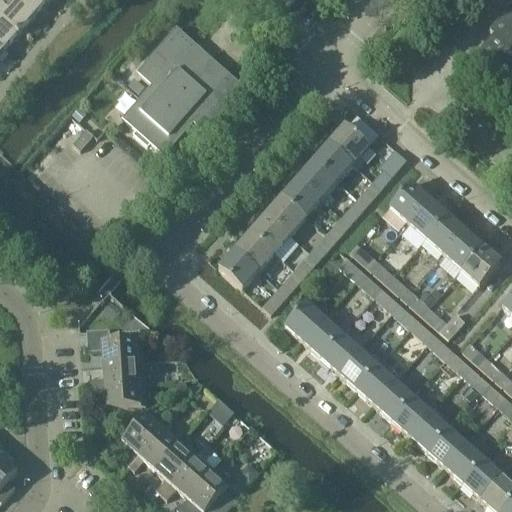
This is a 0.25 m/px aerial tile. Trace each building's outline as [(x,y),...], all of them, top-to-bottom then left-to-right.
[(9,0),(3,0),(0,4),(0,20),(19,37),(34,21),(9,0)] [(42,0),(9,0),(34,21),(48,5),(42,0)] [(511,12),(491,36),(494,39),(475,61),(487,72),(511,93),(511,12)] [(0,20),(0,48),(5,53),(19,37),(0,20)] [(208,140),(247,95),(225,74),(222,77),(197,55),(200,53),(176,32),(136,76),(151,89),(122,122),(136,135),(133,137),(147,150),(150,147),(164,159),(193,127),(208,140)] [(345,131),(329,149),(357,174),(365,166),(360,161),(369,152),(345,131)] [(80,155),(94,140),(86,134),(73,149),(80,155)] [(357,174),(329,149),(313,167),(337,188),(346,177),(351,181),(357,174)] [(337,188),(313,167),(297,185),(325,210),(326,211),(333,202),(328,198),(337,188)] [(388,169),(372,187),(380,195),(397,176),(388,169)] [(325,210),(297,185),(282,202),(305,223),(315,212),(319,217),(325,210)] [(380,195),(372,187),(356,205),(365,212),(380,195)] [(389,213),(407,229),(429,205),(410,189),(389,213)] [(305,223),(282,202),(266,220),(290,241),(305,223)] [(356,205),(341,223),(340,223),(348,231),(365,212),(356,205)] [(446,221),(429,205),(407,229),(425,245),(446,221)] [(336,223),(338,225),(325,241),(333,248),(348,231),(340,223),(341,223),(333,217),(330,220),(335,224),(336,223)] [(290,241),(266,220),(250,238),(274,259),(290,241)] [(464,236),(446,221),(425,245),(443,260),(464,236)] [(482,252),(464,236),(443,260),(461,276),(482,252)] [(333,248),(325,241),(321,237),(311,249),(315,252),(309,259),(318,266),(333,248)] [(274,259),(250,238),(234,256),(258,277),(259,276),(263,280),(271,272),(266,268),(274,259)] [(403,305),(411,297),(357,249),(349,257),(403,305)] [(500,268),(482,252),(461,276),(479,292),(500,268)] [(258,277),(234,256),(218,274),(242,295),(252,284),(257,288),(261,283),(256,279),(258,277)] [(318,266),(309,259),(295,275),(294,276),(302,284),(318,266)] [(498,412),(506,404),(345,262),(338,270),(498,412)] [(287,280),(289,282),(281,291),(269,280),(266,283),(278,294),(286,302),(302,284),(294,276),(295,275),(290,271),(285,277),(287,278),(287,280)] [(278,294),(262,312),(269,318),(271,319),(286,302),(278,294)] [(421,321),(429,312),(411,297),(403,305),(421,321)] [(511,300),(502,313),(511,321),(511,300)] [(284,331),(303,348),(328,319),(321,313),(317,318),(305,307),(284,331)] [(421,321),(439,336),(448,345),(465,327),(455,319),(446,328),(429,312),(421,321)] [(328,319),(303,348),(320,363),(341,339),(332,331),(342,320),(334,313),(328,319)] [(103,353),(104,368),(143,365),(141,334),(120,336),(120,344),(111,345),(110,333),(87,334),(88,354),(103,353)] [(341,339),(320,363),(338,379),(359,355),(341,339)] [(488,365),(469,348),(462,357),(481,373),(488,365)] [(359,355),(338,379),(356,395),(377,371),(359,355)] [(143,365),(104,368),(105,381),(90,383),(91,391),(145,387),(143,365)] [(506,381),(488,365),(481,373),(498,389),(506,381)] [(377,371),(356,395),(374,410),(395,386),(399,381),(391,374),(387,379),(377,371)] [(511,386),(506,381),(498,389),(511,400),(511,386)] [(395,386),(374,410),(391,426),(412,402),(395,386)] [(145,387),(91,391),(91,397),(106,396),(107,412),(146,409),(145,387)] [(467,392),(459,400),(469,408),(476,400),(467,392)] [(412,402),(391,426),(409,442),(430,418),(412,402)] [(511,424),(511,409),(506,404),(498,412),(511,424)] [(430,418),(409,442),(427,457),(448,434),(438,425),(441,421),(433,414),(430,418)] [(124,466),(129,470),(166,430),(149,415),(122,444),(134,455),(124,466)] [(243,441),(249,434),(242,427),(235,434),(243,441)] [(166,430),(129,470),(135,476),(145,465),(155,474),(182,445),(166,430)] [(448,434),(427,457),(445,473),(466,449),(448,434)] [(182,445),(155,474),(166,484),(156,495),(162,499),(198,459),(182,445)] [(466,449),(445,473),(462,489),(484,465),(466,449)] [(198,459),(162,499),(167,504),(177,494),(187,503),(214,473),(198,459)] [(17,476),(0,461),(0,507),(1,509),(15,493),(8,487),(17,476)] [(484,465),(462,489),(480,505),(501,481),(484,465)] [(214,473),(187,503),(179,511),(209,511),(231,489),(214,473)] [(511,490),(501,481),(480,505),(488,511),(505,511),(511,504),(511,490)]
